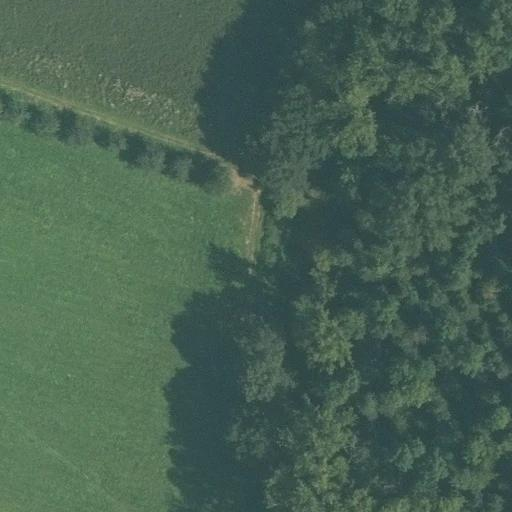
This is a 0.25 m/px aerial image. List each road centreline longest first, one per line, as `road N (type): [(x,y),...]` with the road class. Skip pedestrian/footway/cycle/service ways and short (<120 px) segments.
road 1 (track): [(322,0),(268,134),(240,511)]
road 2 (track): [(294,511),(308,286),(345,113),(381,0)]
road 3 (track): [(263,173),(0,87)]
